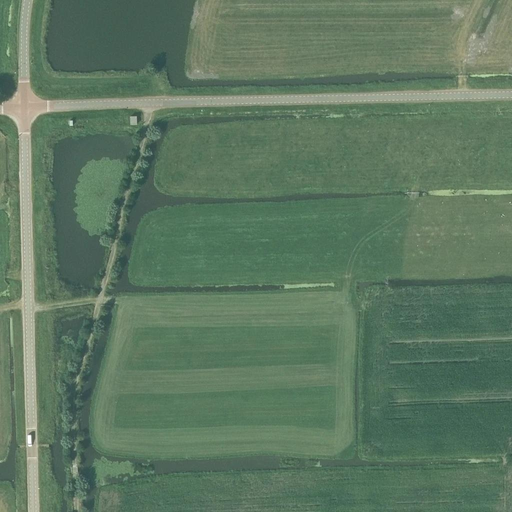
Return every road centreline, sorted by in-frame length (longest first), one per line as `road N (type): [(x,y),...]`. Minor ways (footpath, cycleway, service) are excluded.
road 1 (tertiary): [(23,106),(511,95)]
road 2 (track): [(152,104),(76,378),(75,511)]
road 3 (tertiary): [(34,511),(23,106)]
